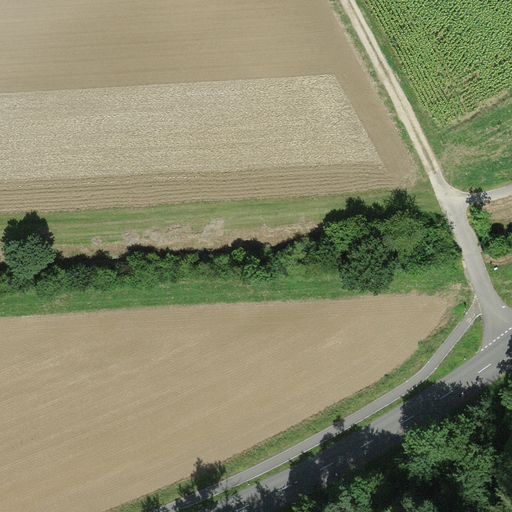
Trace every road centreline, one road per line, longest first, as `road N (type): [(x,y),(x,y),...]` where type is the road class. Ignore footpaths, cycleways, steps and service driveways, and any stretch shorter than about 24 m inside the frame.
road 1 (tertiary): [(204,511),(429,408),(511,350)]
road 2 (track): [(445,208),(342,0)]
